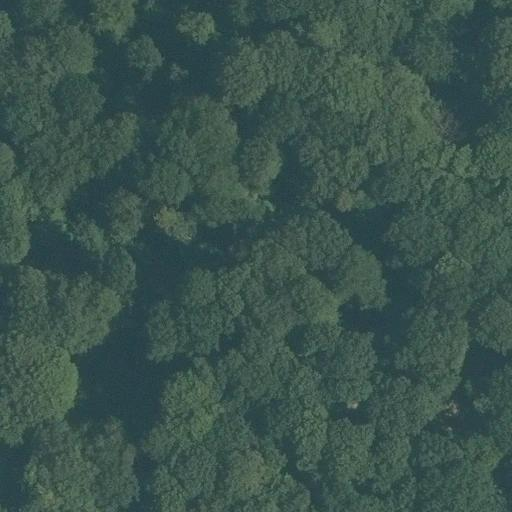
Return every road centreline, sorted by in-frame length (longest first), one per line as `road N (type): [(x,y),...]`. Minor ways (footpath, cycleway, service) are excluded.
road 1 (track): [(53,361),(128,325),(143,278),(167,268),(211,278),(511,126)]
road 2 (track): [(135,0),(53,361)]
